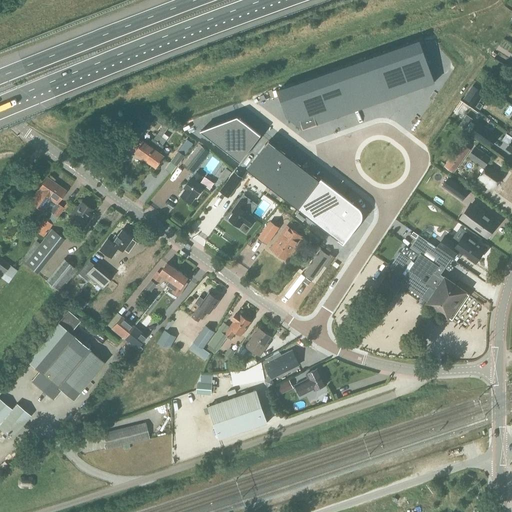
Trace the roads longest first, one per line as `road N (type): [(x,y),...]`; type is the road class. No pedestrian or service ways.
road 1 (tertiary): [(307,330),(0,113)]
road 2 (motorway): [(0,103),(264,0)]
road 3 (motorway): [(197,0),(0,77)]
road 4 (tertiary): [(498,369),(371,362),(307,330)]
road 5 (unclassified): [(323,511),(499,452)]
road 6 (unclassified): [(390,207),(307,330)]
road 7 (unknown): [(122,487),(73,459),(26,386)]
